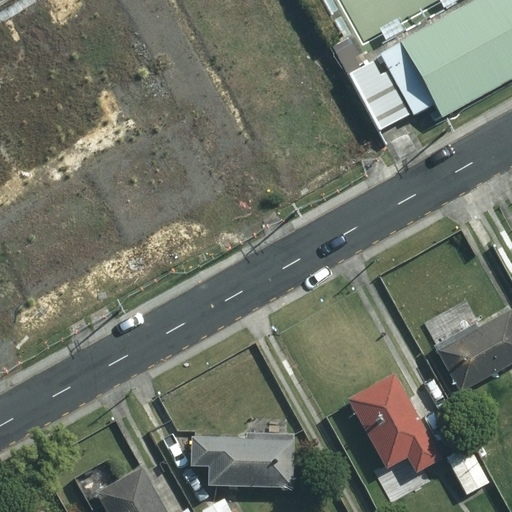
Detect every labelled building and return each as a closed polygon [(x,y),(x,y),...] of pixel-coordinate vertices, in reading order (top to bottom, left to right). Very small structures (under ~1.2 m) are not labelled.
[(511,0),(488,0),(388,56),(420,113),(440,103),(448,117),(511,81),(511,0)] [(328,68),(314,43),(238,84),(264,134),(328,99),(337,116),(356,106),(337,71),(319,80),(316,74),(328,68)] [(374,62),(355,72),(385,131),(414,116),(391,72),(382,77),(374,62)] [(250,159),(213,95),(122,148),(131,163),(144,155),(163,188),(225,152),(234,169),(250,159)] [(44,128),(37,114),(12,126),(19,141),(44,128)] [(82,208),(66,217),(92,262),(161,222),(135,177),(121,186),(108,164),(69,186),(82,208)] [(55,278),(27,231),(22,234),(11,217),(0,223),(0,310),(47,283),(67,315),(105,292),(85,260),(55,278)] [(430,347),(455,392),(511,359),(511,324),(505,313),(472,331),(469,326),(430,347)] [(436,459),(389,376),(345,401),(383,469),(403,457),(412,473),(436,459)] [(205,466),(205,485),(286,487),(287,436),(242,435),(242,442),(188,440),(188,466),(205,466)] [(485,484),(465,447),(444,459),(464,495),(485,484)] [(178,511),(160,511),(138,471),(94,496),(102,511),(184,511),(183,509),(178,511)] [(226,511),(220,500),(198,511),(226,511)]
